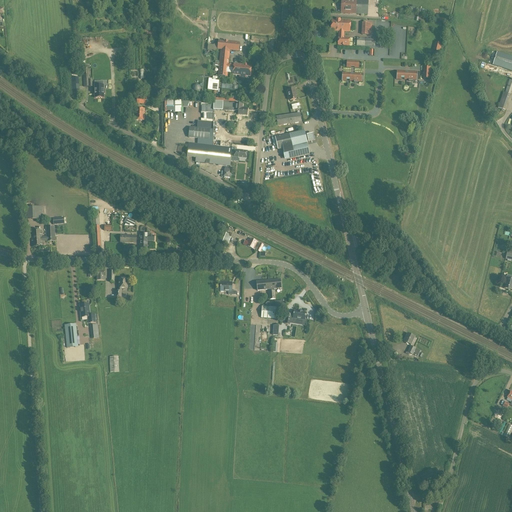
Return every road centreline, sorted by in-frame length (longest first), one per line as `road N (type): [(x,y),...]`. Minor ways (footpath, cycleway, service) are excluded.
road 1 (unclassified): [(303,52),(270,68),(256,184),(244,196),(80,107),(0,49)]
road 2 (unclassified): [(365,311),(331,312),(295,269),(272,262),(0,252)]
road 3 (tertiary): [(349,243),(303,52)]
road 4 (tertiary): [(410,498),(365,311)]
road 5 (tertiary): [(498,331),(446,305),(392,241),(349,243)]
road 6 (unclassified): [(511,374),(486,373),(474,383),(448,478),(433,493),(410,498)]
